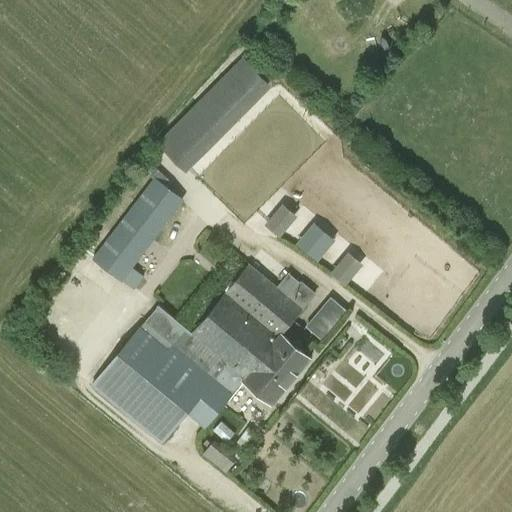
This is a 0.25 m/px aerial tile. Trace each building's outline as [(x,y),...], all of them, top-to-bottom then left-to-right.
[(192,159),(269,83),(242,56),(166,133),(192,159)] [(150,169),(143,179),(149,183),(92,256),(122,280),(183,201),(157,181),(161,176),(150,169)] [(281,236),(299,214),(283,202),(266,223),(281,236)] [(317,220),(298,241),(319,260),(338,238),(317,220)] [(348,284),(364,263),(349,250),(332,272),(348,284)] [(145,319),(91,386),(161,445),(187,414),(204,429),(233,394),(232,393),(244,380),(273,404),(311,356),(282,333),(303,309),(317,293),(301,279),(288,295),(249,262),(192,331),(186,326),(159,303),(145,319)] [(333,324),(346,308),(332,296),(319,313),(333,324)] [(211,442),(203,452),(227,470),(235,460),(211,442)]
